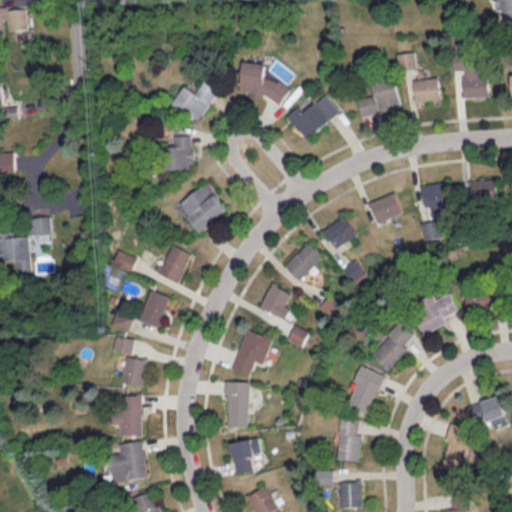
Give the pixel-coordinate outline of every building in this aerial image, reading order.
[(511,0),(502,0),(502,10),(507,10),(507,23),(511,22),(511,0)] [(27,4),(0,5),(0,35),(6,35),(5,30),(28,28),(27,4)] [(419,68),(416,50),(398,52),(403,79),(413,77),(411,69),(419,68)] [(240,89),(251,90),(250,95),(264,97),(286,99),(288,78),(265,75),(267,63),(244,60),(240,89)] [(465,95),(490,95),(489,69),(465,70),(465,95)] [(414,79),(417,100),(443,97),(440,75),(414,79)] [(196,91),(186,84),(172,102),(196,121),(220,90),(205,79),(196,91)] [(397,79),(374,83),(376,94),(359,97),(362,113),(401,107),(397,79)] [(0,83),(0,118),(18,116),(16,104),(5,105),(2,84),(0,83)] [(300,104),(287,114),(306,137),(341,110),(327,92),(305,110),(300,104)] [(192,134),(175,134),(175,145),(165,145),(166,167),(193,167),(192,134)] [(0,148),(0,172),(15,173),(14,150),(0,150),(0,148)] [(495,178),(468,178),(469,201),(495,200),(495,178)] [(422,206),(449,204),(448,181),(420,182),(422,206)] [(225,209),(206,182),(176,203),(195,230),(225,209)] [(368,200),(376,220),(400,211),(393,191),(368,200)] [(323,229),(335,247),(356,232),(344,214),(323,229)] [(51,232),(50,215),(29,216),(30,233),(51,232)] [(29,235),(14,235),(14,228),(0,228),(0,259),(16,258),(16,272),(30,272),(29,235)] [(284,264),(299,278),(321,255),(306,241),(284,264)] [(176,281),(189,251),(168,242),(157,268),(158,268),(156,272),(176,281)] [(112,263),(130,271),(136,256),(118,248),(112,263)] [(350,281),(364,271),(355,257),(340,267),(350,281)] [(289,292),(270,282),(258,304),(282,318),(288,308),(283,304),(289,292)] [(166,293),(146,288),(138,320),(158,325),(166,293)] [(464,304),(501,306),(502,290),(465,289),(464,304)] [(445,322),(442,314),(456,309),(450,292),(433,298),(432,294),(410,302),(421,331),(445,322)] [(132,312),(115,309),(112,325),(129,328),(132,312)] [(370,352),(387,367),(406,347),(402,343),(412,333),(400,321),(370,352)] [(285,338),(300,345),(307,329),(293,322),(285,338)] [(231,368),(248,373),(252,360),(262,362),(270,336),(243,328),(231,368)] [(132,351),(133,337),(115,335),(114,349),(132,351)] [(122,381),(144,383),(147,357),(125,355),(122,381)] [(381,370),(358,363),(346,405),(369,412),(381,370)] [(247,425),(248,380),(223,379),(223,392),(227,392),(226,425),(247,425)] [(121,434),(142,434),(143,394),(120,393),(120,405),(114,405),(114,422),(122,423),(121,434)] [(467,404),(473,421),(487,416),(491,426),(507,420),(497,393),(467,404)] [(337,457),(357,458),(359,418),(339,417),(337,457)] [(440,464),(464,469),(473,428),(450,423),(440,464)] [(236,473),(253,469),(250,454),(261,451),(258,435),(230,441),(236,473)] [(121,442),(123,452),(112,453),(117,481),(149,475),(143,438),(121,442)] [(314,483),(333,482),(332,468),(313,468),(314,483)] [(339,480),(340,505),(361,505),(360,480),(339,480)] [(280,511),(266,484),(247,493),(256,511),(280,511)] [(161,511),(156,489),(133,495),(137,511),(161,511)] [(444,511),(467,511),(467,495),(451,496),(451,508),(445,508),(444,511)]
